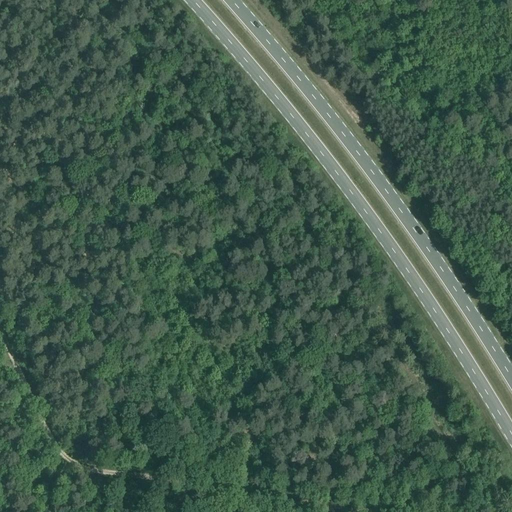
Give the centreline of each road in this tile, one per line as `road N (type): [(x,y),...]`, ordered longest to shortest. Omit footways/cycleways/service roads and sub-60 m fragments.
road 1 (primary): [(193,0),(356,200),(511,439)]
road 2 (primary): [(511,379),(358,157),(228,0)]
road 3 (track): [(17,358),(72,461),(194,480)]
